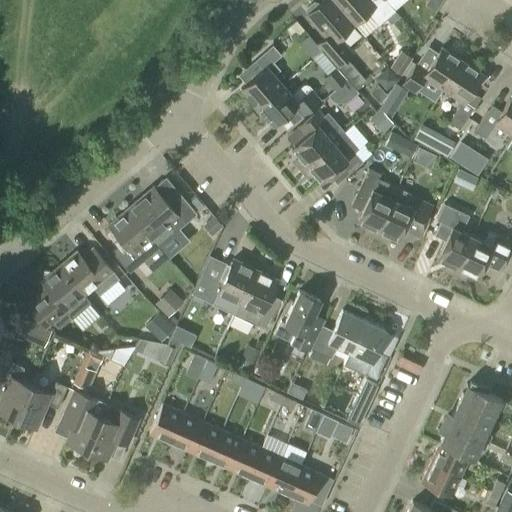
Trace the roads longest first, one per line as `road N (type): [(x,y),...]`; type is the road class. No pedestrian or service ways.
road 1 (residential): [(454,321),(283,242),(180,115)]
road 2 (residential): [(180,115),(11,253)]
road 3 (residential): [(454,321),(362,511)]
road 4 (residential): [(254,0),(230,26),(180,115)]
